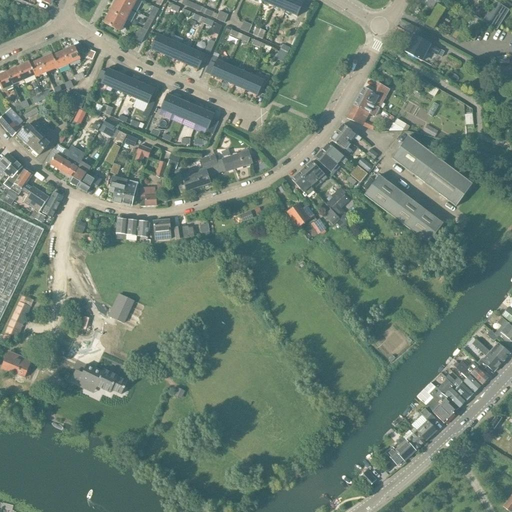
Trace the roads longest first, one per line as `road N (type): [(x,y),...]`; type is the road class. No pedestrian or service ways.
road 1 (residential): [(78,196),(137,213),(212,202),(280,174),(329,128)]
road 2 (residential): [(253,116),(124,61),(63,23)]
road 3 (tertiary): [(360,511),(511,369)]
road 4 (unclassified): [(47,332),(78,196)]
